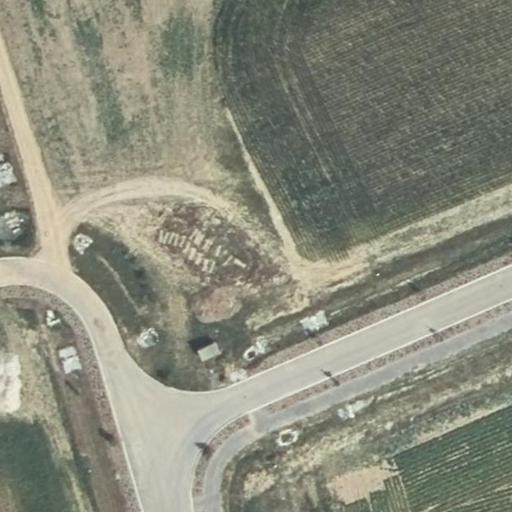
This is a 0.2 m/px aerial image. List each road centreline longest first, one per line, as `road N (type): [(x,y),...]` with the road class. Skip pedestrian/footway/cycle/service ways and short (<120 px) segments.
road 1 (unclassified): [(142,436),(511,279)]
road 2 (unclassified): [(142,436),(99,315),(76,287),(50,273),(0,273)]
